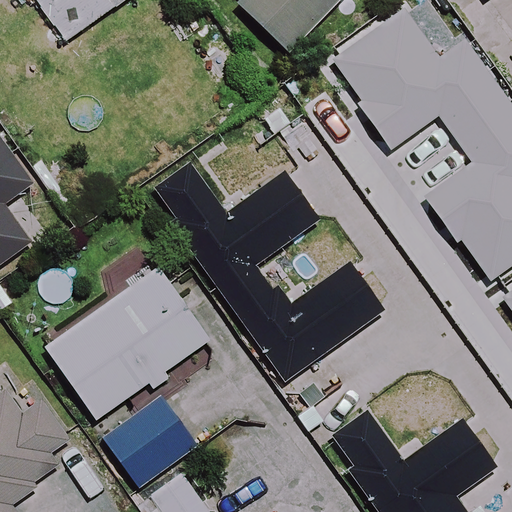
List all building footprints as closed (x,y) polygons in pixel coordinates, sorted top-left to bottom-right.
[(126,0),(32,0),(63,44),(126,0)] [(338,0),(239,0),(235,5),(287,54),(338,0)] [(417,31),(397,4),(364,27),(384,55),(417,31)] [(511,239),(511,112),(439,165),(499,249),(511,239)] [(0,157),(0,205),(22,190),(0,157)] [(281,177),(218,224),(179,172),(149,195),(287,380),(378,312),(345,268),(284,314),(254,275),(319,227),(281,177)] [(205,345),(155,273),(44,350),(94,422),(205,345)] [(45,458),(67,444),(41,405),(12,364),(0,372),(0,511),(17,511),(10,501),(54,471),(45,458)] [(193,449),(157,398),(98,441),(134,491),(193,449)] [(454,511),(449,504),(492,474),(459,427),(399,470),(360,417),(330,438),(382,511),(454,511)] [(205,511),(179,474),(133,505),(138,511),(205,511)]
